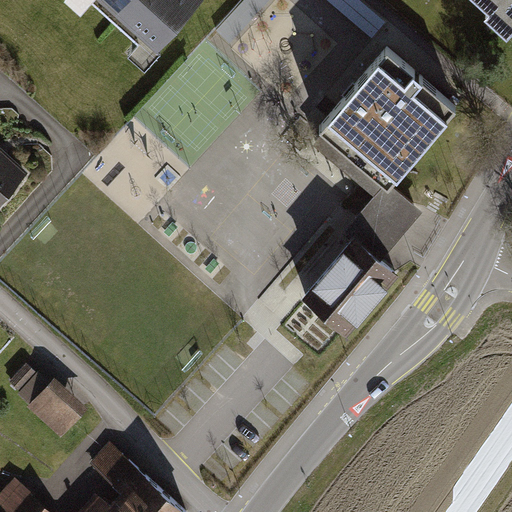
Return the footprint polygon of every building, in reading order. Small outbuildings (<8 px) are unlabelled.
[(182,0),(70,0),(73,2),(74,0),(102,0),(130,24),(116,40),(132,55),(182,0)] [(238,0),(208,35),(220,45),(260,0),(238,0)] [(511,0),(474,0),(488,12),(483,17),(504,37),(511,28),(511,0)] [(315,141),(363,183),(373,172),(388,185),(391,182),(457,105),(387,45),(319,125),(324,130),(315,141)] [(0,201),(25,174),(0,151),(0,201)] [(356,217),(365,225),(390,246),(423,209),(391,182),(388,185),(373,172),(363,183),(377,193),(356,217)] [(390,246),(365,225),(306,294),(346,328),(394,271),(379,259),(390,246)] [(31,400),(26,406),(61,436),(88,406),(54,376),(48,382),(27,363),(10,382),(31,400)] [(188,511),(110,442),(90,464),(121,492),(110,504),(97,493),(79,511),(188,511)] [(0,511),(52,511),(32,494),(33,492),(16,477),(0,494),(0,511)]
